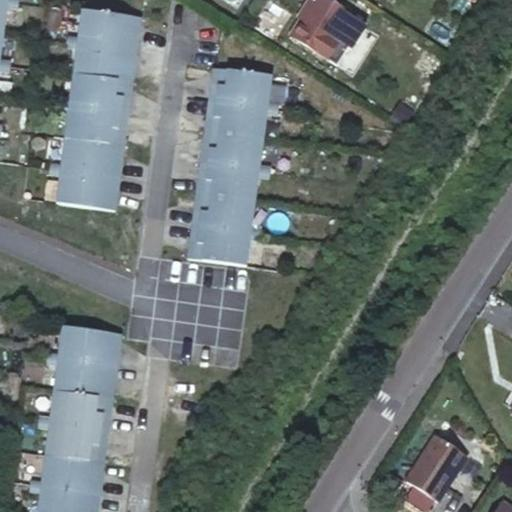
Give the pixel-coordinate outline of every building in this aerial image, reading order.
[(346,23),(313,0),(285,43),(322,67),(332,52),(329,49),(346,23)] [(13,5),(0,3),(0,19),(2,9),(12,11),(13,5)] [(133,38),(126,37),(128,21),(77,13),(73,38),(62,37),(61,43),(130,54),(133,38)] [(133,38),(136,22),(128,21),(126,37),(133,38)] [(130,54),(61,43),(60,49),(71,51),(67,76),(118,85),(120,69),(128,70),(130,54)] [(125,86),(128,70),(120,69),(118,85),(125,86)] [(214,75),(207,74),(204,90),(212,91),(214,75)] [(266,82),(214,75),(212,91),(204,90),(201,106),(260,115),(271,117),(271,111),(261,109),(266,82)] [(123,101),(115,100),(118,85),(67,76),(62,102),(52,100),(51,106),(120,117),(123,101)] [(125,86),(118,85),(115,100),(123,101),(125,86)] [(120,117),(51,106),(50,112),(61,114),(56,140),(107,148),(110,133),(117,134),(120,117)] [(260,115),(201,106),(199,122),(206,123),(204,138),(255,147),(259,120),(269,122),(271,117),(260,115)] [(206,123),(199,122),(196,137),(204,138),(206,123)] [(117,134),(110,133),(107,148),(115,150),(117,134)] [(204,138),(196,137),(193,153),(201,154),(204,138)] [(255,147),(204,138),(201,154),(193,153),(191,169),(260,181),(261,174),(250,172),(255,147)] [(107,148),(56,140),(52,166),(41,164),(40,170),(109,181),(112,165),(105,164),(107,148)] [(115,150),(107,148),(105,164),(112,165),(115,150)] [(260,181),(191,169),(189,185),(196,186),(193,202),(244,210),(248,185),(259,187),(260,181)] [(109,181),(40,170),(39,176),(50,177),(46,204),(97,211),(100,196),(107,197),(109,181)] [(196,186),(189,185),(186,200),(193,202),(196,186)] [(104,213),(107,197),(100,196),(97,211),(104,213)] [(193,202),(186,200),(183,216),(191,217),(193,202)] [(244,210),(193,202),(191,217),(183,216),(180,232),(249,244),(250,238),(239,236),(244,210)] [(249,244),(180,232),(178,248),(185,249),(182,265),(233,273),(237,248),(248,250),(249,244)] [(185,249),(178,248),(175,264),(182,265),(185,249)] [(31,354),(30,360),(99,371),(101,355),(94,354),(96,338),(46,330),(41,356),(31,354)] [(104,340),(96,338),(94,354),(101,355),(104,340)] [(99,371),(30,360),(29,366),(39,368),(35,394),(86,402),(89,387),(96,388),(99,371)] [(96,388),(89,387),(86,402),(94,403),(96,388)] [(192,391),(170,387),(167,406),(188,410),(192,391)] [(20,418),(19,424),(88,435),(91,419),(84,418),(86,402),(35,394),(31,420),(20,418)] [(94,403),(86,402),(84,418),(91,419),(94,403)] [(88,435),(19,424),(18,429),(29,431),(25,457),(76,466),(78,450),(86,451),(88,435)] [(440,438),(408,482),(439,504),(471,461),(440,438)] [(86,451),(78,450),(76,466),(83,467),(86,451)] [(10,481),(9,487),(78,498),(80,482),(73,481),(76,466),(25,457),(20,483),(10,481)] [(83,467),(76,466),(73,481),(80,482),(83,467)] [(75,511),(78,498),(9,487),(7,493),(18,495),(15,511),(75,511)]
